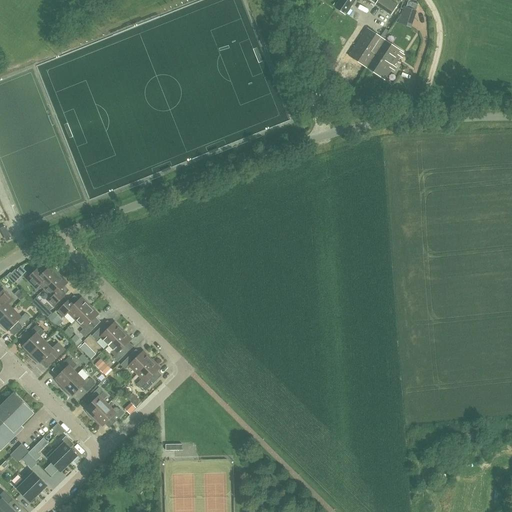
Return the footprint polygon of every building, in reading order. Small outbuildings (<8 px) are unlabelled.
[(354,0),(341,0),(336,8),(345,14),(354,0)] [(397,5),(389,0),(379,0),(376,4),(391,14),(397,5)] [(404,7),(399,23),(411,27),(416,11),(404,7)] [(372,52),(381,38),(367,29),(349,56),(366,67),(372,58),(374,60),(377,55),(372,52)] [(372,58),(366,67),(385,80),(403,52),(381,38),(372,52),(377,55),(374,60),(372,58)] [(37,270),(28,279),(37,288),(40,284),(45,289),(60,274),(51,266),(45,272),(40,268),(37,270)] [(7,276),(14,283),(17,280),(11,274),(10,273),(7,276)] [(60,274),(45,289),(53,297),(49,301),(54,306),(64,297),(66,294),(61,289),(68,283),(60,274)] [(0,322),(13,309),(9,304),(13,300),(4,290),(0,294),(0,322)] [(69,301),(59,311),(64,316),(68,312),(76,320),(91,306),(82,297),(76,304),(71,299),(69,301)] [(91,306),(76,320),(84,329),(80,332),(85,337),(95,328),(91,324),(91,322),(99,314),(91,306)] [(13,309),(0,322),(0,325),(6,330),(7,329),(9,331),(14,326),(19,331),(23,327),(22,326),(30,317),(26,313),(22,317),(13,309)] [(102,327),(92,336),(97,341),(101,337),(109,345),(124,331),(115,322),(107,330),(105,330),(102,327)] [(32,338),(24,346),(25,348),(24,349),(30,356),(30,357),(46,342),(41,337),(45,332),(37,324),(28,333),(32,338)] [(124,331),(109,345),(114,350),(111,352),(115,356),(113,357),(118,362),(127,352),(124,349),(124,347),(132,339),(124,331)] [(46,342),(30,357),(31,357),(38,363),(39,362),(41,363),(43,361),(48,367),(54,362),(65,350),(58,343),(53,348),(46,342)] [(138,374),(152,359),(144,351),(136,359),(134,359),(130,355),(121,365),(126,369),(129,366),(138,374)] [(62,389),(78,374),(73,369),(77,365),(69,357),(60,366),(65,370),(56,378),(58,380),(56,381),(62,389)] [(152,359),(138,374),(142,379),(137,384),(145,392),(156,381),(152,378),(153,376),(161,368),(152,359)] [(107,364),(101,370),(107,376),(113,370),(107,364)] [(78,374),(62,389),(63,389),(70,395),(71,394),(73,396),(82,387),(87,393),(96,384),(90,378),(89,379),(88,377),(85,377),(83,379),(78,374)] [(95,400),(86,409),(88,410),(87,412),(93,419),(92,419),(93,420),(108,404),(104,400),(108,396),(104,392),(100,387),(91,396),(95,400)] [(0,447),(16,432),(14,430),(33,411),(32,410),(31,412),(16,396),(17,395),(17,394),(0,410),(0,447)] [(108,404),(93,420),(101,426),(102,424),(103,426),(112,417),(116,422),(125,413),(121,408),(120,409),(117,407),(115,407),(113,409),(108,404)] [(75,444),(66,436),(54,448),(69,464),(77,456),(70,449),(75,444)] [(12,454),(11,455),(18,462),(29,452),(29,451),(22,444),(12,454)] [(28,453),(36,460),(40,456),(33,448),(28,453)] [(69,464),(54,448),(46,456),(61,472),(69,464)] [(28,454),(23,459),(30,467),(36,462),(28,454)] [(38,494),(47,486),(31,470),(23,478),(38,494)] [(30,502),(34,498),(38,494),(23,478),(15,486),(23,494),(30,502)] [(0,494),(0,511),(14,511),(8,505),(13,500),(4,491),(0,494)]
